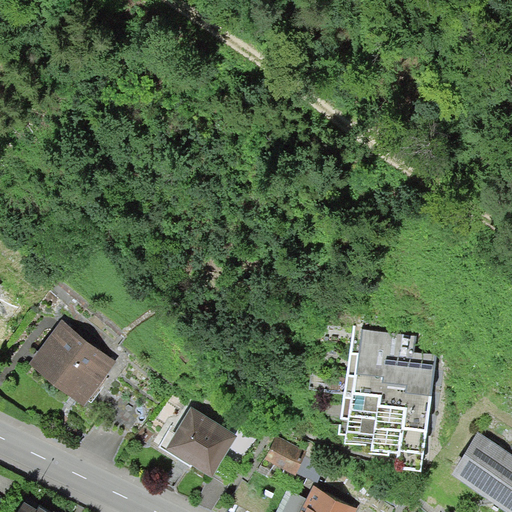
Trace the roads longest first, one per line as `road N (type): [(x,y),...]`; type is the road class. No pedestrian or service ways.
road 1 (track): [(185,0),(463,199),(511,223)]
road 2 (tertiary): [(0,440),(154,511)]
